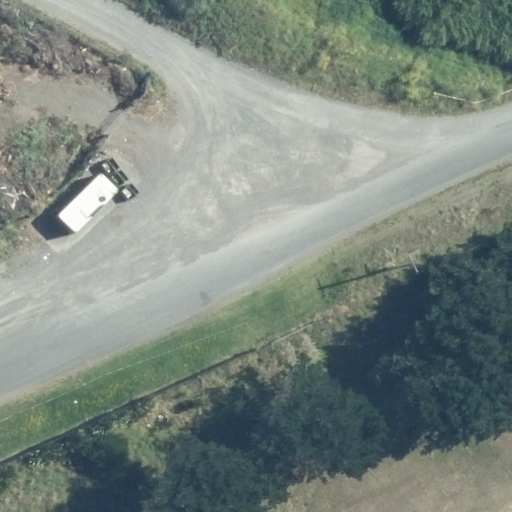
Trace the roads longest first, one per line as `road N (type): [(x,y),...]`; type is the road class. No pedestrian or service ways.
road 1 (unclassified): [(0,368),(511,134)]
road 2 (unknown): [(399,185),(360,120),(126,0)]
